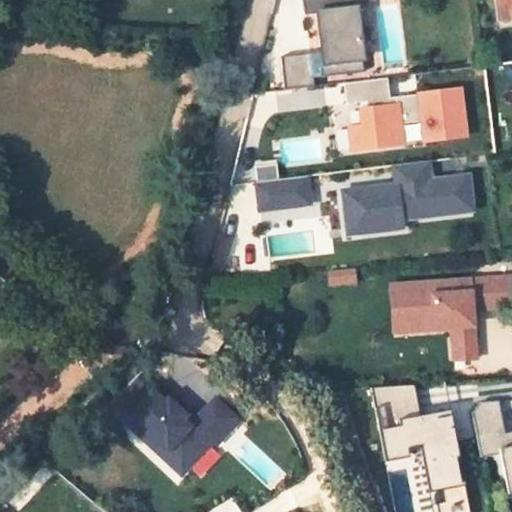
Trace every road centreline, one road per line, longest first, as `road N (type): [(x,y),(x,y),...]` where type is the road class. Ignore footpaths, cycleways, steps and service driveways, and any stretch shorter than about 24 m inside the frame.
road 1 (unclassified): [(255,0),(179,331)]
road 2 (track): [(0,430),(83,377),(93,335)]
